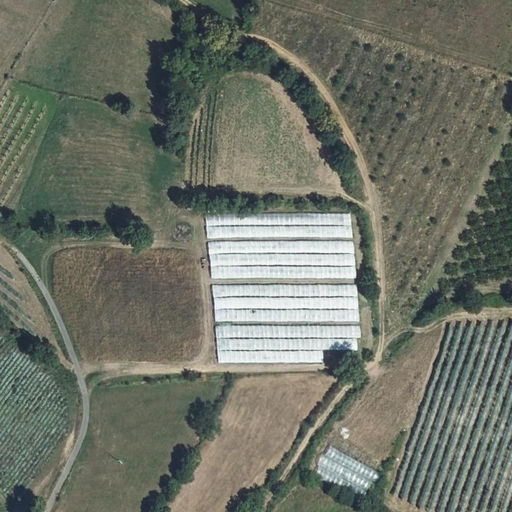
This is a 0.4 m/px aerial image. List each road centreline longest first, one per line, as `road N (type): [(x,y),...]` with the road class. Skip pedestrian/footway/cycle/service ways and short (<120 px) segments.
road 1 (track): [(182,0),(287,56),(318,84),(368,192),(381,334),(376,359),(325,411),(259,511)]
road 2 (track): [(0,236),(53,303),(84,385),(87,415),(48,511)]
